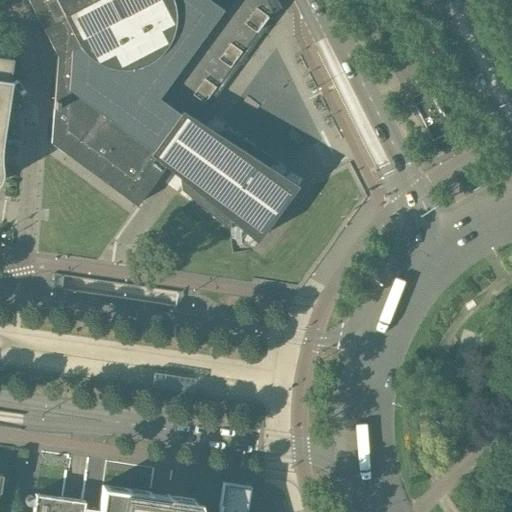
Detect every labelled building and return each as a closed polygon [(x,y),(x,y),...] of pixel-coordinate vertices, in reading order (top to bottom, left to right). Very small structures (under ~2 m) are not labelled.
[(28,0),(56,55),(51,140),(136,204),(165,165),(256,239),(296,183),(198,120),(260,35),(212,0),(28,0)] [(0,130),(11,56),(0,54),(0,130)] [(431,133),(452,122),(437,93),(416,103),(431,133)] [(0,411),(24,415),(26,415),(279,453),(281,440),(282,433),(296,343),(297,336),(155,315),(147,307),(143,302),(141,301),(126,284),(64,274),(54,273),(43,271),(19,268),(8,266),(0,264),(0,411)] [(35,493),(32,511),(247,511),(247,508),(250,485),(222,481),(218,510),(218,511),(202,511),(198,499),(169,494),(102,484),(98,508),(84,506),(84,500),(35,493)]
